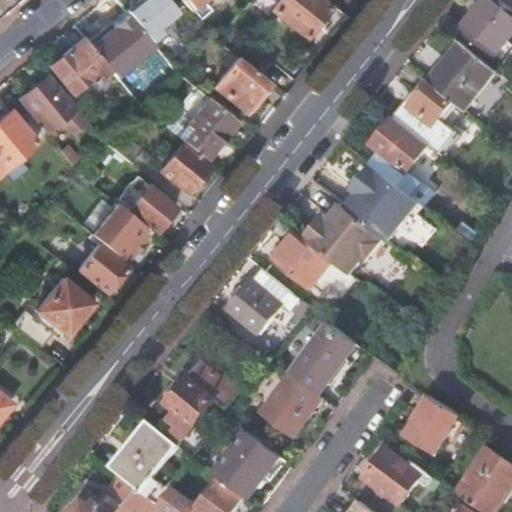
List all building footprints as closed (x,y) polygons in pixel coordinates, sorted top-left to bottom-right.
[(165,0),(137,0),(125,11),(144,34),(147,37),(163,24),(166,28),(167,28),(168,29),(169,28),(171,28),(172,27),(172,26),(173,25),(173,23),(169,19),(176,12),(165,0)] [(202,1),(203,0),(181,0),(191,11),(202,1)] [(321,0),(280,0),(272,10),(306,37),(330,7),(321,0)] [(511,6),(504,0),(489,0),(467,29),(499,54),(511,37),(511,6)] [(202,1),(191,11),(199,20),(211,11),(202,1)] [(144,34),(125,11),(124,10),(86,41),(107,65),(144,34)] [(95,80),(109,68),(107,65),(86,41),(83,37),(47,66),(69,91),(65,95),(73,104),(97,83),(95,80)] [(462,42),(430,81),(456,102),(466,109),(497,70),(462,42)] [(245,112),(269,82),(238,57),(214,87),(245,112)] [(46,76),(19,98),(47,132),(58,123),(62,127),(66,124),(74,134),(86,124),(46,76)] [(426,78),(395,117),(430,144),(441,153),(457,133),(441,120),(456,102),(430,81),(426,78)] [(206,159),(237,120),(200,91),(197,96),(205,102),(177,136),(206,159)] [(144,113),(139,108),(126,121),(131,125),(144,113)] [(10,110),(0,118),(0,173),(37,144),(10,110)] [(381,170),(403,188),(438,215),(448,203),(408,171),(430,144),(395,117),(373,144),(391,158),(381,170)] [(141,149),(117,130),(104,142),(130,163),(141,149)] [(507,179),(511,172),(511,146),(503,139),(485,161),(507,179)] [(182,144),(160,171),(187,192),(208,165),(182,144)] [(102,173),(86,160),(83,164),(76,171),(92,184),(102,173)] [(348,208),(368,224),(372,226),(403,188),(381,170),(374,164),(360,181),(366,186),(360,193),(348,208)] [(174,207),(148,185),(127,210),(154,232),(174,207)] [(368,224),(348,208),(343,203),(332,217),(324,227),(318,223),(306,238),(334,260),(345,246),(348,248),(368,224)] [(149,231),(115,207),(92,236),(124,262),(149,231)] [(306,238),(298,230),(276,258),(313,288),(316,286),(321,291),(323,291),(325,290),(326,290),(330,285),(341,294),(355,277),(334,260),(306,238)] [(98,244),(77,269),(106,292),(126,266),(98,244)] [(263,268),(249,287),(282,308),(285,304),(293,310),(302,299),(263,268)] [(61,279),(36,310),(66,334),(91,303),(61,279)] [(260,334),(282,308),(249,287),(230,309),(260,334)] [(293,310),(303,318),(312,307),(302,299),(293,310)] [(24,310),(12,325),(40,348),(52,333),(24,310)] [(322,395),(354,351),(324,333),(294,375),(322,395)] [(162,430),(181,445),(196,458),(212,438),(196,426),(218,399),(229,408),(241,393),(201,362),(168,404),(178,411),(162,430)] [(297,436),(326,398),(322,395),(294,375),(265,414),(297,436)] [(0,395),(0,415),(10,403),(0,395)] [(438,454),(462,416),(432,397),(416,422),(407,435),(438,454)] [(111,467),(122,476),(138,489),(160,505),(172,489),(156,477),(181,445),(162,430),(150,420),(111,467)] [(250,431),(225,466),(254,487),(257,490),(259,488),(263,489),(268,482),(266,478),(283,456),(250,431)] [(459,494),(485,511),(497,511),(511,490),(511,462),(490,448),(459,494)] [(429,487),(436,478),(413,461),(409,465),(388,449),(367,478),(402,505),(420,480),(429,487)] [(225,466),(218,474),(222,477),(247,495),(254,487),(225,466)] [(119,511),(138,489),(122,476),(107,496),(116,503),(112,508),(93,493),(76,511),(119,511)] [(235,511),(247,495),(222,477),(196,511),(235,511)] [(169,511),(160,505),(138,489),(119,511),(169,511)] [(375,511),(362,502),(354,511),(375,511)] [(477,511),(463,503),(457,511),(477,511)]
